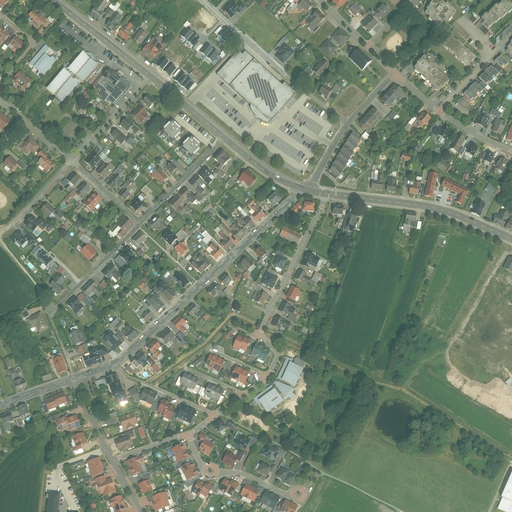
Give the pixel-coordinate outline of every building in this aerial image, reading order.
[(100,0),(91,13),(98,19),(103,13),(101,11),(107,3),(103,0),(100,0)] [(264,9),(268,4),(263,0),(259,5),(264,9)] [(303,9),(306,12),(312,5),(306,0),(304,0),(299,6),(296,9),(300,13),(303,9)] [(432,0),(430,2),(431,3),(429,5),(430,6),(426,10),(427,11),(425,14),(424,14),(429,19),(428,20),(431,23),(432,22),(438,27),(444,20),(447,23),(451,19),(450,18),(455,13),(446,5),(445,6),(439,0),(432,0)] [(497,7),(495,6),(488,14),(489,14),(487,16),(485,14),(481,19),(484,22),(483,23),(489,29),(494,23),(496,24),(501,18),(502,19),(508,13),(509,14),(511,10),(511,6),(508,3),(507,4),(503,0),(497,7)] [(241,8),(232,1),(223,10),(232,18),(241,8)] [(296,9),(299,6),(296,4),(290,10),(293,12),(296,9)] [(358,13),(362,18),(366,14),(355,4),(349,11),(355,16),(358,13)] [(374,13),(382,20),(390,11),(382,4),(374,13)] [(426,10),(421,6),(415,12),(420,16),(423,12),(425,14),(427,11),(426,10)] [(307,28),(311,32),(325,18),(318,10),(306,23),(309,26),(307,28)] [(27,20),(38,29),(46,19),(38,13),(36,15),(31,11),(28,16),(29,17),(27,20)] [(116,12),(106,25),(113,31),(118,24),(116,23),(121,16),(116,12)] [(476,20),(468,12),(464,16),(472,24),(476,20)] [(361,26),(369,33),(377,24),(370,17),(361,26)] [(484,22),(481,19),(475,26),(485,36),(489,32),(482,25),(483,23),(484,22)] [(118,35),(126,41),(131,35),(127,32),(132,26),(128,22),(118,35)] [(142,22),(139,26),(144,30),(147,26),(142,22)] [(470,37),(454,22),(449,25),(466,41),(470,37)] [(510,25),(496,38),(496,44),(499,44),(499,41),(502,41),(502,39),(505,39),(505,36),(508,36),(509,33),(511,33),(511,27),(510,25)] [(181,36),(187,41),(193,33),(187,28),(181,36)] [(223,41),(230,34),(224,28),(217,36),(223,41)] [(10,29),(6,33),(8,34),(7,35),(10,37),(14,33),(10,29)] [(134,39),(141,44),(148,35),(141,30),(134,39)] [(320,49),(329,57),(337,49),(336,47),(338,45),(339,46),(347,38),(339,30),(331,38),(332,39),(330,42),(328,41),(320,49)] [(187,41),(193,46),(199,38),(193,33),(187,41)] [(223,41),(229,46),(230,45),(235,39),(230,34),(223,41)] [(23,44),(15,37),(12,40),(9,44),(9,45),(17,51),(23,44)] [(459,62),(460,62),(466,67),(475,59),(468,52),(467,51),(466,52),(463,48),(458,43),(457,41),(456,42),(451,37),(442,46),(448,51),(449,51),(454,56),(454,57),(459,62)] [(9,44),(12,40),(10,38),(3,45),(7,48),(9,45),(9,44)] [(147,44),(141,52),(152,60),(158,52),(156,51),(161,45),(155,40),(150,46),(147,44)] [(203,47),(198,43),(193,50),(197,53),(203,47)] [(295,52),(285,43),(274,55),(283,64),(295,52)] [(46,53),(49,49),(45,45),(28,65),(33,69),(31,70),(37,75),(36,75),(40,78),(56,60),(52,57),(49,60),(44,54),(45,52),(46,53)] [(199,53),(206,58),(213,50),(206,45),(199,53)] [(283,81),(282,82),(244,48),(241,51),(238,48),(214,73),(248,105),(249,106),(250,111),(254,116),(259,121),(264,123),(268,124),(285,106),(294,96),(297,93),(283,81)] [(358,49),(356,52),(352,48),(347,53),(351,57),(349,59),(362,72),(372,62),(358,49)] [(116,74),(110,69),(106,65),(99,63),(95,60),(94,58),(93,57),(91,56),(92,55),(90,54),(89,54),(83,50),(68,72),(65,70),(28,113),(43,125),(79,82),(84,86),(88,81),(95,87),(91,92),(102,101),(97,107),(105,113),(112,105),(114,105),(130,87),(130,85),(122,79),(122,77),(118,73),(116,74)] [(213,50),(206,58),(212,63),(219,55),(213,50)] [(498,58),(494,62),(498,65),(502,68),(504,66),(505,67),(509,63),(501,56),(498,59),(498,58)] [(157,63),(155,65),(162,71),(169,63),(162,57),(157,63)] [(441,90),(448,82),(436,70),(436,69),(423,57),(416,65),(416,66),(414,68),(415,70),(426,80),(425,81),(436,91),(437,93),(438,91),(440,89),(441,90)] [(313,71),(320,78),(330,67),(323,60),(313,71)] [(176,69),(169,63),(162,71),(169,77),(171,75),(176,69)] [(414,68),(409,64),(405,68),(412,74),(415,70),(414,68)] [(502,68),(498,65),(494,69),(499,74),(503,69),(502,68)] [(482,75),(479,78),(482,81),(486,85),(488,82),(489,83),(493,80),(491,78),(493,76),(495,78),(499,74),(494,69),(491,66),(488,69),(484,72),(485,73),(483,75),(482,75)] [(301,73),(306,78),(311,73),(306,67),(301,73)] [(171,75),(175,78),(180,72),(181,71),(177,68),(176,69),(171,75)] [(20,71),(12,80),(24,90),(32,80),(20,71)] [(175,78),(173,80),(180,86),(187,78),(180,72),(175,78)] [(187,78),(180,86),(187,92),(189,90),(194,84),(187,78)] [(486,85),(482,81),(478,86),(483,91),(487,86),(486,85)] [(194,84),(189,90),(191,92),(197,85),(195,83),(194,84)] [(467,91),(463,95),(470,101),(472,99),(474,100),(477,96),(476,95),(478,93),(479,94),(483,91),(478,86),(475,83),(473,86),(472,85),(469,89),(469,90),(467,92),(467,91)] [(320,92),(327,96),(331,90),(324,85),(320,92)] [(403,93),(395,85),(382,100),(389,107),(403,93)] [(339,104),(348,110),(352,103),(349,101),(354,94),(349,90),(339,104)] [(154,103),(148,97),(143,102),(149,108),(154,103)] [(474,109),(461,97),(457,101),(471,113),(474,109)] [(136,104),(138,106),(143,111),(145,108),(139,102),(136,104)] [(76,105),(76,112),(89,111),(89,104),(76,105)] [(138,106),(131,114),(135,117),(139,122),(140,121),(141,123),(148,116),(146,114),(147,114),(143,111),(138,106)] [(381,116),(373,109),(359,123),(367,130),(381,116)] [(395,121),(399,117),(392,110),(384,120),(388,123),(392,119),(395,121)] [(431,118),(423,112),(416,121),(417,122),(418,128),(422,127),(423,127),(425,126),(428,125),(428,122),(431,118)] [(0,129),(2,131),(9,122),(0,114),(0,129)] [(476,123),(484,127),(488,118),(480,114),(476,123)] [(411,126),(417,119),(414,117),(408,124),(411,126)] [(126,118),(120,125),(127,132),(130,129),(136,134),(140,129),(126,118)] [(493,130),(501,134),(506,123),(498,119),(493,130)] [(183,132),(172,120),(159,132),(171,144),(183,132)] [(437,136),(446,141),(452,132),(442,125),(440,128),(436,126),(435,127),(433,132),(438,135),(437,136)] [(125,140),(127,138),(117,129),(111,135),(121,144),(125,140)] [(360,136),(365,140),(369,136),(364,132),(360,136)] [(332,168),(330,170),(338,177),(342,172),(341,171),(346,166),(345,164),(349,159),(348,158),(353,153),(352,152),(357,147),(356,146),(361,141),(353,134),(350,136),(348,139),(349,140),(346,142),(344,145),(345,146),(343,148),(340,151),(341,152),(339,155),(337,157),(338,158),(336,161),(333,164),(334,165),(332,168)] [(128,136),(127,138),(125,140),(132,148),(136,144),(128,136)] [(203,148),(191,136),(179,148),(191,159),(203,148)] [(460,147),(464,140),(456,136),(452,143),(453,144),(450,149),(457,153),(457,152),(460,147)] [(30,150),(34,154),(40,147),(29,137),(24,143),(19,149),(26,155),(30,150)] [(19,149),(24,143),(21,141),(15,147),(18,149),(19,149)] [(418,144),(413,150),(418,153),(422,147),(418,144)] [(465,153),(472,157),(478,149),(471,144),(467,150),(465,153)] [(43,157),(45,158),(47,156),(42,151),(38,156),(41,159),(43,157)] [(219,170),(231,158),(227,154),(226,155),(222,152),(215,159),(218,162),(215,166),(219,170)] [(494,155),(486,152),(482,161),(490,164),(494,155)] [(93,153),(85,162),(92,169),(100,160),(93,153)] [(407,162),(409,155),(400,153),(398,159),(407,162)] [(37,164),(47,173),(54,166),(45,158),(43,157),(41,159),(37,164)] [(448,165),(443,162),(444,160),(440,157),(435,167),(444,172),(448,165)] [(3,164),(11,172),(17,165),(16,165),(8,158),(3,164)] [(508,162),(500,159),(498,163),(497,163),(494,169),(503,173),(504,171),(508,162)] [(20,160),(16,165),(17,165),(23,171),(27,167),(20,160)] [(166,163),(163,166),(171,174),(176,169),(170,164),(169,165),(166,163)] [(102,179),(110,170),(107,167),(103,164),(99,168),(100,169),(96,173),(102,179)] [(160,174),(161,173),(163,171),(157,164),(154,167),(157,170),(156,170),(160,174)] [(198,175),(208,185),(211,181),(207,177),(211,174),(205,168),(198,175)] [(116,175),(118,177),(122,173),(118,169),(113,174),(115,175),(116,175)] [(155,178),(161,184),(166,178),(161,173),(160,174),(156,170),(151,175),(155,179),(155,178)] [(240,178),(250,186),(256,178),(246,171),(240,178)] [(14,182),(23,188),(27,181),(24,179),(24,178),(23,178),(24,175),(20,172),(14,182)] [(437,175),(429,173),(424,197),(432,198),(437,175)] [(70,182),(73,186),(79,180),(73,174),(67,180),(70,182)] [(344,180),(351,185),(356,179),(349,174),(344,180)] [(373,180),(372,189),(382,190),(384,175),(379,174),(378,181),(373,180)] [(106,185),(112,190),(116,186),(117,187),(123,181),(118,177),(116,175),(115,175),(106,185)] [(189,184),(200,195),(204,191),(199,187),(202,184),(196,178),(189,184)] [(70,182),(67,180),(66,179),(61,183),(65,187),(70,182)] [(230,179),(225,183),(230,187),(234,183),(230,179)] [(395,192),(397,180),(389,179),(388,191),(395,192)] [(468,190),(445,179),(441,186),(459,194),(455,202),(461,205),(468,190)] [(410,186),(410,193),(418,194),(420,183),(416,182),(415,187),(410,186)] [(77,195),(81,199),(90,189),(84,184),(78,190),(79,192),(77,195)] [(484,189),(493,195),(496,190),(487,184),(484,189)] [(140,191),(146,196),(151,191),(145,186),(140,191)] [(118,196),(124,201),(130,195),(124,189),(118,196)] [(196,200),(184,189),(178,195),(184,201),(186,198),(192,204),(196,200)] [(72,190),(63,200),(65,202),(70,197),(71,197),(75,193),(72,190)] [(84,204),(91,211),(101,200),(94,193),(84,204)] [(274,194),(267,200),(272,207),(280,200),(274,194)] [(169,205),(179,215),(183,211),(179,207),(183,203),(177,197),(169,205)] [(129,206),(136,212),(143,205),(136,199),(129,206)] [(472,212),(480,215),(485,204),(477,201),(472,212)] [(303,210),(303,211),(313,212),(314,203),(304,202),(303,204),(301,204),(300,205),(298,203),(290,211),(294,216),(302,209),(303,210)] [(47,204),(40,212),(48,218),(53,213),(54,211),(47,204)] [(81,204),(75,210),(78,212),(84,206),(81,204)] [(208,204),(201,210),(204,213),(211,207),(208,204)] [(342,214),(343,206),(334,205),(333,213),(342,214)] [(249,212),(258,222),(264,216),(256,206),(249,212)] [(56,209),(54,211),(53,213),(60,220),(64,216),(56,209)] [(500,216),(497,215),(494,222),(503,226),(509,214),(502,211),(500,216)] [(405,224),(410,224),(410,221),(415,221),(416,213),(406,212),(405,224)] [(343,228),(352,231),(356,216),(348,213),(343,228)] [(40,225),(38,222),(32,217),(25,224),(27,227),(26,228),(32,233),(40,225)] [(155,230),(159,227),(163,231),(166,227),(156,217),(149,224),(155,230)] [(242,217),(237,222),(247,231),(254,225),(248,219),(245,221),(242,217)] [(41,219),(38,222),(40,225),(44,229),(48,225),(41,219)] [(117,234),(121,238),(132,225),(125,219),(114,231),(117,234)] [(232,235),(238,241),(245,235),(235,224),(232,227),(236,232),(232,235)] [(189,232),(191,234),(198,227),(196,225),(189,232)] [(284,228),(280,236),(297,244),(301,236),(284,228)] [(199,239),(197,241),(205,249),(207,247),(205,245),(212,238),(204,230),(200,235),(203,238),(201,241),(199,239)] [(24,238),(17,231),(9,239),(15,244),(16,243),(20,248),(26,242),(27,241),(24,238)] [(107,245),(117,234),(114,231),(112,233),(110,231),(102,240),(107,245)] [(169,231),(162,238),(170,246),(178,239),(169,231)] [(28,233),(24,238),(27,241),(26,242),(30,246),(36,241),(28,233)] [(142,244),(146,239),(140,233),(132,241),(142,251),(145,248),(142,244)] [(221,245),(227,251),(234,245),(224,234),(221,237),(225,242),(221,245)] [(80,239),(86,245),(90,241),(83,235),(80,239)] [(175,250),(182,257),(188,250),(184,246),(186,244),(183,241),(175,250)] [(210,255),(216,261),(223,255),(213,244),(210,247),(214,252),(210,255)] [(80,253),(89,261),(97,254),(88,245),(80,253)] [(260,259),(266,254),(258,246),(253,251),(260,259)] [(127,248),(119,256),(126,264),(130,259),(132,261),(136,257),(127,248)] [(39,249),(33,256),(37,260),(37,259),(49,271),(54,265),(55,265),(39,249)] [(307,252),(301,265),(314,271),(320,259),(315,256),(307,252)] [(278,255),(273,265),(283,270),(288,259),(284,257),(278,254),(278,255)] [(191,265),(200,275),(211,265),(201,255),(191,265)] [(126,264),(119,256),(114,261),(121,268),(126,264)] [(511,258),(509,257),(503,269),(511,273),(511,258)] [(246,271),(253,265),(247,258),(240,263),(246,271)] [(267,264),(260,259),(256,264),(264,267),(267,264)] [(57,268),(54,265),(49,271),(47,273),(47,274),(49,276),(57,268)] [(108,280),(112,276),(117,282),(122,276),(111,265),(102,274),(108,280)] [(60,267),(56,271),(61,275),(65,271),(60,267)] [(299,270),(295,279),(303,283),(304,281),(308,283),(310,280),(305,278),(307,274),(299,270)] [(173,278),(182,288),(188,282),(178,272),(173,278)] [(268,272),(267,272),(262,283),(273,289),(278,277),(276,276),(268,272)] [(61,293),(66,289),(61,284),(65,281),(59,275),(49,285),(57,293),(57,296),(61,296),(61,293)] [(145,287),(143,285),(149,279),(144,275),(139,281),(141,283),(137,287),(142,291),(145,287)] [(219,281),(226,288),(229,285),(228,284),(231,281),(225,275),(219,281)] [(106,279),(102,282),(107,287),(111,284),(106,279)] [(155,287),(168,301),(174,296),(162,281),(155,287)] [(257,290),(260,291),(263,286),(252,281),(249,287),(257,290)] [(91,282),(82,291),(84,293),(87,296),(92,292),(97,297),(101,293),(91,282)] [(221,291),(214,284),(207,291),(213,298),(221,291)] [(286,297),(294,300),(299,291),(291,287),(286,297)] [(227,288),(224,290),(231,297),(234,295),(227,288)] [(231,297),(224,290),(222,293),(230,302),(228,306),(231,307),(234,301),(231,297)] [(260,291),(257,290),(252,299),(263,305),(268,295),(260,291)] [(80,295),(75,300),(79,304),(84,299),(81,295),(80,295)] [(147,303),(156,313),(163,306),(154,296),(147,303)] [(84,299),(82,301),(89,309),(94,305),(86,297),(84,299)] [(67,306),(76,315),(83,308),(79,304),(75,300),(74,299),(67,306)] [(283,303),(280,310),(292,316),(295,309),(283,303)] [(198,311),(192,304),(186,310),(192,317),(193,316),(196,320),(200,317),(197,313),(198,311)] [(22,320),(29,316),(26,310),(19,314),(22,320)] [(152,317),(146,311),(140,317),(146,323),(152,317)] [(35,327),(39,333),(48,328),(40,313),(26,320),(31,329),(35,327)] [(179,317),(172,324),(181,332),(182,334),(183,334),(186,330),(183,327),(186,324),(179,317)] [(290,324),(276,317),(272,325),(280,329),(281,326),(288,330),(290,324)] [(120,333),(129,342),(136,335),(127,326),(120,333)] [(175,337),(168,329),(159,336),(166,344),(175,337)] [(69,335),(74,347),(86,342),(82,332),(79,333),(78,331),(69,335)] [(109,348),(115,355),(124,346),(113,334),(110,337),(115,343),(109,348)] [(177,335),(174,338),(179,344),(183,341),(181,340),(177,335)] [(199,336),(195,340),(200,344),(204,341),(199,336)] [(249,344),(250,340),(244,337),(244,339),(238,336),(236,339),(233,347),(239,349),(239,348),(245,351),(249,344)] [(161,348),(154,341),(147,348),(154,355),(157,358),(162,354),(158,350),(161,348)] [(260,346),(257,344),(252,354),(259,357),(258,358),(265,362),(270,351),(266,350),(263,348),(264,347),(260,346)] [(78,348),(81,355),(86,353),(83,346),(78,348)] [(83,358),(86,367),(100,363),(98,357),(107,354),(103,346),(87,352),(89,356),(83,358)] [(141,353),(134,360),(135,361),(139,366),(141,364),(144,368),(148,365),(144,361),(146,359),(141,353)] [(219,372),(224,361),(220,359),(215,357),(211,354),(205,365),(219,372)] [(53,361),(58,375),(66,372),(61,358),(53,361)] [(191,363),(193,367),(202,361),(200,358),(191,363)] [(259,401),(267,412),(283,401),(279,396),(282,394),(286,400),(289,397),(292,399),(295,396),(292,393),(295,390),(288,387),(289,384),(295,387),(303,369),(291,363),(293,360),(287,358),(278,378),(280,380),(279,383),(276,381),(274,383),(276,386),(273,388),(272,385),(253,399),(256,404),(259,401)] [(139,366),(135,361),(131,364),(136,370),(140,366),(139,366)] [(236,367),(231,378),(243,383),(248,373),(245,371),(240,369),(236,367)] [(40,376),(42,382),(52,379),(48,368),(43,370),(44,374),(40,376)] [(185,373),(180,383),(194,389),(199,379),(195,377),(189,375),(185,373)] [(95,382),(97,389),(109,384),(114,397),(115,397),(118,405),(127,401),(124,393),(123,393),(116,375),(95,382)] [(20,380),(14,382),(17,392),(27,389),(24,380),(21,381),(20,380)] [(209,384),(205,395),(218,401),(223,390),(219,388),(214,386),(209,384)] [(156,398),(157,394),(145,389),(143,392),(140,400),(152,405),(156,398)] [(46,405),(48,411),(57,407),(57,406),(66,402),(65,398),(63,393),(54,397),(54,398),(45,401),(46,405)] [(169,405),(170,403),(166,401),(163,400),(158,412),(164,415),(164,416),(170,419),(175,408),(172,406),(169,405)] [(16,408),(20,417),(29,414),(25,405),(16,408)] [(190,423),(195,412),(191,410),(186,408),(182,406),(177,417),(190,423)] [(0,418),(5,432),(11,429),(9,422),(13,421),(10,413),(0,416),(0,418)] [(133,413),(119,418),(123,429),(137,424),(133,413)] [(40,415),(32,417),(35,425),(42,422),(40,415)] [(70,429),(70,431),(80,427),(76,415),(66,419),(66,417),(57,420),(61,432),(70,429)] [(23,426),(20,417),(15,419),(18,428),(23,426)] [(220,419),(214,424),(219,432),(226,427),(220,419)] [(142,438),(147,437),(143,427),(139,429),(142,438)] [(81,446),(88,444),(84,433),(72,437),(76,448),(81,446)] [(240,434),(235,443),(245,449),(250,440),(240,434)] [(132,445),(128,435),(114,440),(118,450),(121,449),(122,451),(131,448),(130,445),(132,445)] [(199,450),(209,455),(214,445),(204,440),(199,450)] [(183,444),(172,449),(178,462),(189,457),(187,453),(184,448),(183,444)] [(263,454),(274,460),(280,450),(268,444),(263,454)] [(75,456),(84,453),(81,446),(76,448),(72,449),(75,456)] [(227,452),(223,462),(233,467),(238,457),(227,452)] [(130,470),(132,475),(142,471),(140,463),(144,462),(142,456),(135,458),(127,461),(130,470)] [(94,460),(87,462),(92,477),(101,474),(102,471),(104,469),(100,458),(94,460)] [(192,462),(181,467),(187,480),(198,475),(196,470),(194,467),(192,462)] [(257,471),(267,476),(271,467),(262,463),(257,471)] [(284,480),(283,482),(287,484),(290,486),(295,476),(288,473),(289,471),(282,468),(278,477),(281,478),(284,480)] [(511,511),(511,471),(500,497),(501,498),(497,508),(509,511),(511,511)] [(104,476),(94,480),(99,495),(102,494),(103,496),(116,492),(110,478),(105,480),(104,476)] [(236,483),(233,481),(231,483),(228,481),(225,479),(218,489),(225,493),(226,491),(232,495),(239,485),(236,483)] [(149,480),(139,484),(142,494),(153,491),(149,480)] [(210,485),(207,483),(206,485),(202,483),(199,481),(192,491),(199,495),(200,493),(206,496),(213,487),(210,485)] [(246,484),(241,495),(254,501),(259,490),(255,488),(251,486),(246,484)] [(261,502),(274,509),(280,497),(277,495),(269,492),(266,490),(261,502)] [(154,504),(156,511),(170,506),(167,499),(169,499),(166,492),(152,497),(155,503),(154,504)] [(60,511),(62,494),(48,493),(45,511),(60,511)] [(121,496),(110,500),(113,511),(114,511),(125,508),(121,496)] [(298,505),(286,499),(284,502),(280,511),(282,511),(294,511),(296,508),(298,505)]
